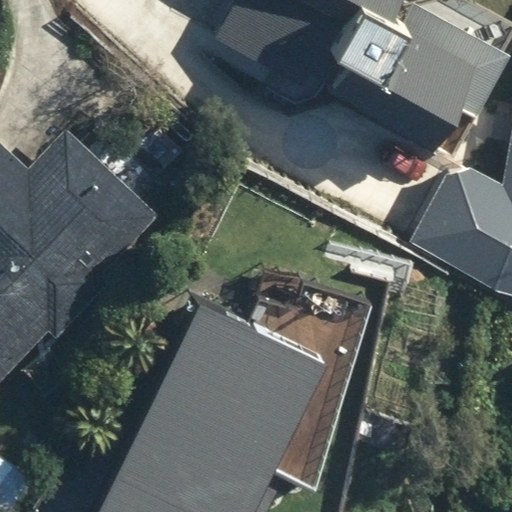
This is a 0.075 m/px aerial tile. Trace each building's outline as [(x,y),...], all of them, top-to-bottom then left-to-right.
[(511,24),(464,0),(233,0),(218,31),(451,149),(511,28),(511,24)] [(438,159),(407,225),(494,266),(511,268),(511,92),(508,92),(496,161),(469,147),(438,159)] [(0,371),(50,318),(61,329),(121,264),(110,254),(158,203),(63,113),(29,149),(0,121),(0,371)] [(247,511),(276,454),(322,476),(376,280),(305,268),(300,287),(265,279),(252,294),(203,269),(85,505),(99,511),(247,511)] [(2,511),(33,473),(0,446),(0,511),(2,511)]
